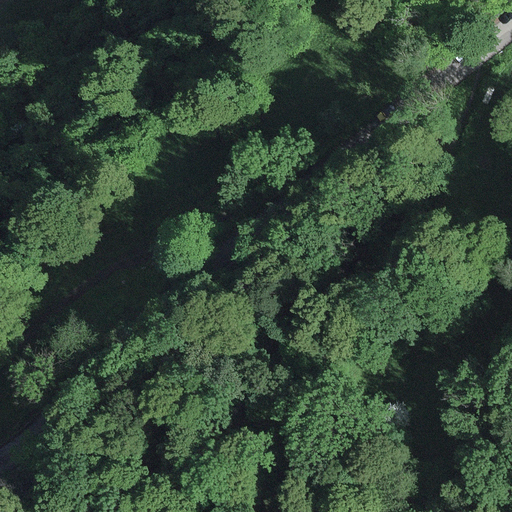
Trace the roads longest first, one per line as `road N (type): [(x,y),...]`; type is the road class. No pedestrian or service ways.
road 1 (unclassified): [(511,27),(211,261),(32,441),(0,461)]
road 2 (track): [(0,357),(104,269),(293,176),(307,185)]
